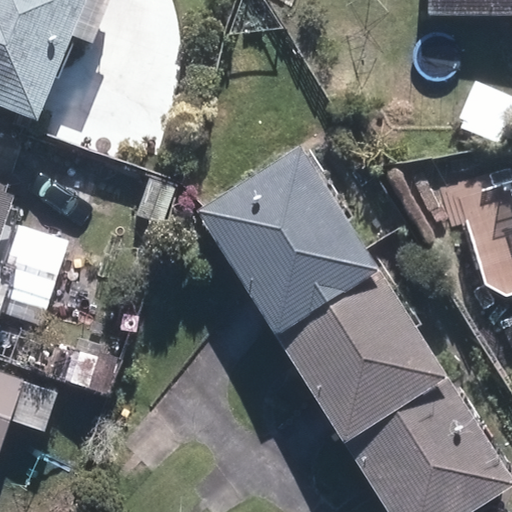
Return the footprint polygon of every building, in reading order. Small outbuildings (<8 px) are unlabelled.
[(0,0),(0,106),(43,124),(91,0),(0,0)] [(511,0),(429,0),(429,21),(511,21),(511,0)] [(470,119),(501,129),(510,102),(480,91),(470,119)] [(198,215),(386,511),(484,511),(511,494),(511,478),(302,149),(198,215)] [(137,205),(156,213),(167,185),(148,177),(137,205)] [(0,256),(17,203),(0,197),(0,256)] [(66,385),(108,402),(124,357),(84,342),(66,385)] [(0,461),(28,379),(0,369),(0,461)]
